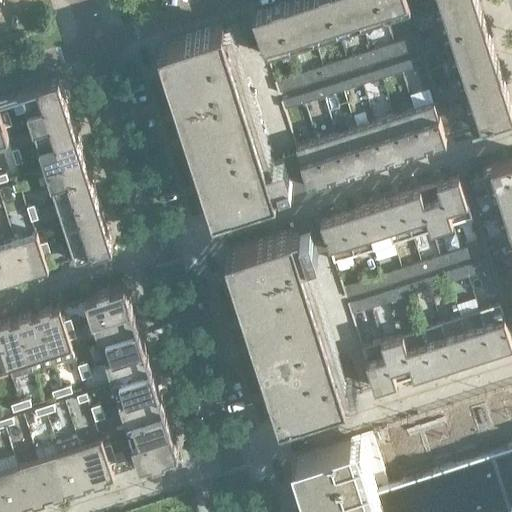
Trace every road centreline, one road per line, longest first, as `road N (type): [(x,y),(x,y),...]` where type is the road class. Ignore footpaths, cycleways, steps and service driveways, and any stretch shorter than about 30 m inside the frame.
road 1 (residential): [(248,511),(100,48)]
road 2 (residential): [(100,48),(252,0)]
